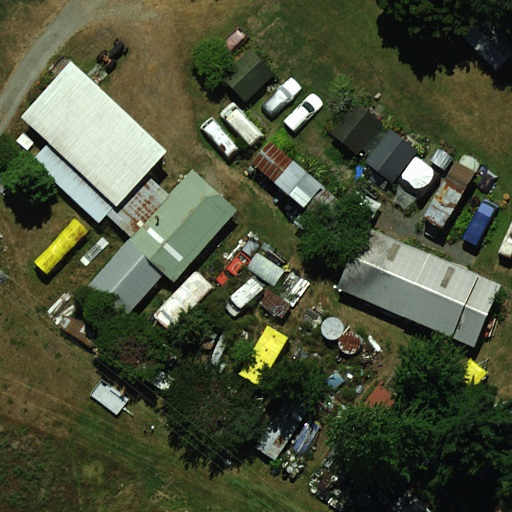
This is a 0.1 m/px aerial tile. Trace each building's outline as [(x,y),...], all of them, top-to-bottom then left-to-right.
[(495,15),(469,41),(498,71),(511,57),(511,50),(498,36),(507,27),(495,15)] [(159,155),(68,67),(20,116),(111,204),(159,155)] [(332,136),(353,155),(379,125),(357,107),(332,136)] [(353,189),(298,129),(259,166),(315,225),(353,189)] [(390,131),(366,162),(392,182),(416,151),(390,131)] [(144,320),(236,207),(185,166),(93,279),(144,320)] [(500,283),(364,227),(338,288),(474,345),(500,283)] [(217,288),(199,270),(150,321),(169,339),(217,288)] [(289,336),(268,325),(237,382),(258,394),(289,336)] [(262,406),(222,380),(189,429),(229,455),(262,406)] [(314,401),(291,386),(253,446),(276,461),(314,401)] [(511,397),(503,402),(511,421),(511,397)] [(438,511),(414,489),(393,511),(438,511)]
